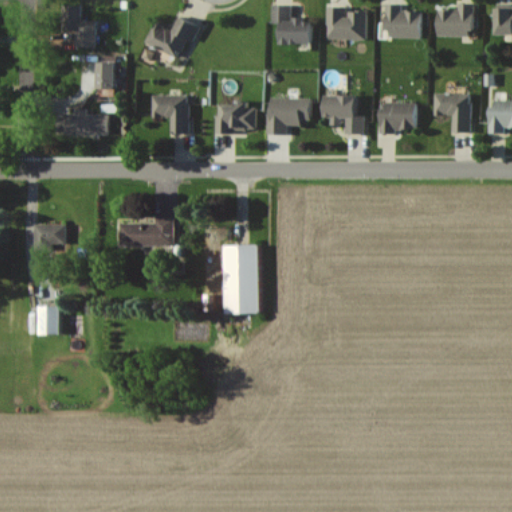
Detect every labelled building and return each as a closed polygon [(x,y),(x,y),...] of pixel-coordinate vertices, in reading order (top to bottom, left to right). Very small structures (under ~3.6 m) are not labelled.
[(409,0),(382,0),(383,38),(430,38),(430,8),(410,8),(409,0)] [(480,0),(455,0),(455,7),(442,7),(442,36),(481,36),(480,0)] [(511,2),(498,3),(498,34),(511,33),(511,2)] [(283,43),(323,43),(322,18),(298,18),(298,6),(283,6),(283,43)] [(331,39),(374,39),(374,6),(331,6),(331,39)] [(101,47),(101,21),(79,21),(79,47),(101,47)] [(440,116),(453,116),(453,132),(477,132),(478,94),(441,93),(440,116)] [(170,132),(196,132),(196,94),(158,94),(158,124),(170,124),(170,132)] [(350,134),(371,134),(370,94),(328,95),(328,122),(350,122),(350,134)] [(295,133),(296,124),(311,125),(311,120),(320,120),(321,98),(272,96),(271,132),(295,133)] [(511,130),(511,99),(494,100),(494,130),(511,130)] [(231,131),(264,130),(263,102),(230,103),(231,131)] [(385,132),(424,132),(424,102),(385,102),(385,132)] [(47,307),(47,334),(67,334),(67,307),(47,307)]
